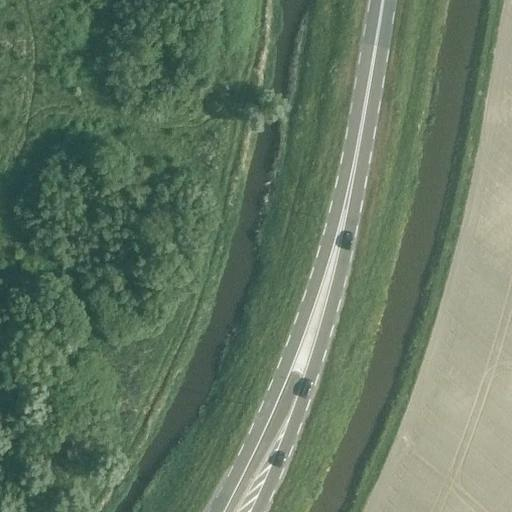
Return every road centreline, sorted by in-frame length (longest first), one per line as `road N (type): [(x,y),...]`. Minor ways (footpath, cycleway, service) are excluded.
road 1 (primary): [(378,25),(332,221),(293,342),(264,416),(211,511)]
road 2 (primary): [(258,511),(324,327),(363,166),(378,25)]
